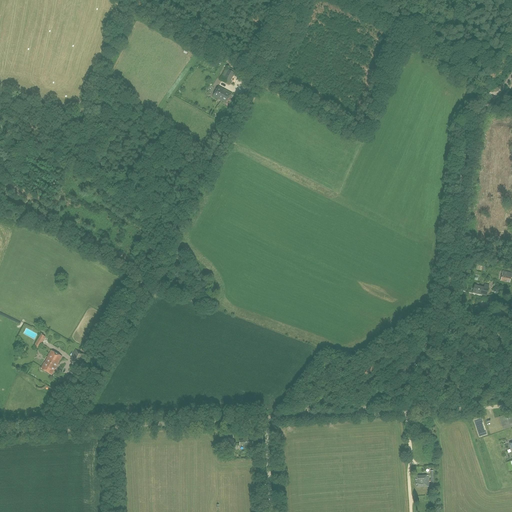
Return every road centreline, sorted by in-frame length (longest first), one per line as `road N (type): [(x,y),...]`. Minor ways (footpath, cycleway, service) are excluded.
road 1 (tertiary): [(0,432),(281,417),(311,401),(445,304),(469,123),(511,77)]
road 2 (track): [(65,429),(176,222),(0,127)]
road 3 (track): [(294,0),(176,222)]
road 4 (track): [(344,0),(478,75),(488,100)]
